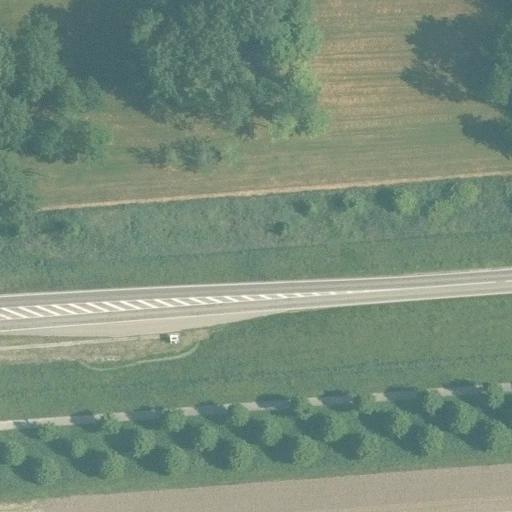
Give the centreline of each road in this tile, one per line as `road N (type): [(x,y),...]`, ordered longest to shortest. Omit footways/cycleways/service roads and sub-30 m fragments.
road 1 (tertiary): [(0,325),(400,291)]
road 2 (tertiary): [(400,291),(159,291),(0,301)]
